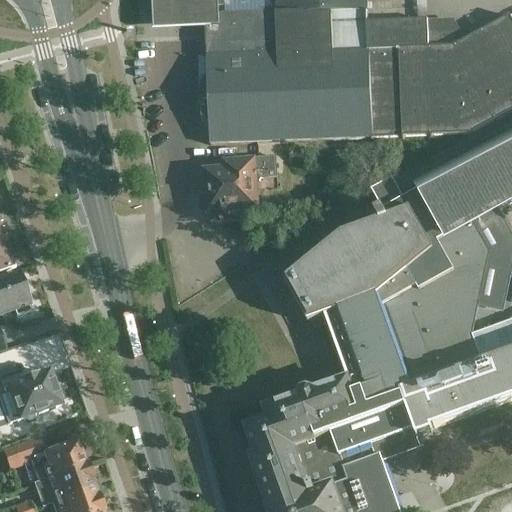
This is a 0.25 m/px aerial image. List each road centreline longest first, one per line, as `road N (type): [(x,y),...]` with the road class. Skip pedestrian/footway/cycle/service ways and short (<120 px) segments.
road 1 (unclassified): [(178,511),(134,370),(74,116)]
road 2 (unclassified): [(27,0),(74,116)]
